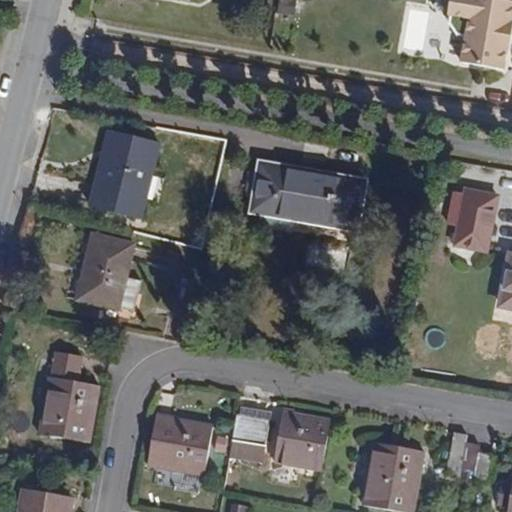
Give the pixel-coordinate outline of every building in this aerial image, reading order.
[(464,20),(457,64),(510,72),(511,60),(511,0),(507,0),(450,0),(448,18),(464,20)] [(153,177),(161,145),(110,133),(92,206),(142,219),(147,199),(138,197),(144,174),(153,177)] [(362,184),(264,167),(255,210),(263,211),(261,226),(293,232),(296,217),(355,227),(362,184)] [(147,199),(153,177),(144,174),(138,197),(147,199)] [(490,253),(501,196),(466,189),(455,247),(490,253)] [(128,279),(137,245),(93,234),(85,267),(89,268),(81,301),(121,311),(128,279)] [(309,243),(305,265),(344,271),(347,249),(309,243)] [(511,256),(501,307),(511,308),(511,256)] [(136,314),(143,283),(128,279),(121,311),(136,314)] [(90,444),(101,387),(80,383),(84,357),(56,352),(41,435),(90,444)] [(272,415),(239,408),(238,415),(271,421),(272,415)] [(321,472),(331,421),(284,412),(275,463),(321,472)] [(205,477),(215,426),(157,415),(148,466),(205,477)] [(266,448),(271,421),(238,415),(232,441),(234,442),(255,445),(266,448)] [(463,462),(467,442),(468,435),(455,432),(450,460),(463,462)] [(252,462),(255,445),(234,442),(231,458),(252,462)] [(396,511),(414,511),(426,452),(374,442),(362,506),(396,511)] [(476,473),(479,452),(481,445),(467,442),(463,462),(462,470),(476,473)] [(488,482),(493,455),(479,452),(476,473),(474,480),(488,482)] [(71,511),(74,498),(23,488),(18,511),(71,511)]
